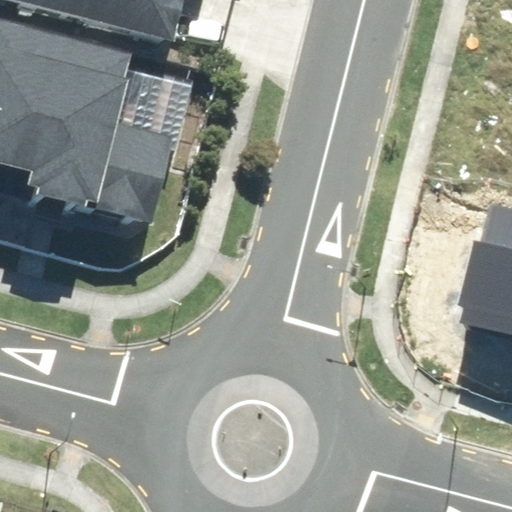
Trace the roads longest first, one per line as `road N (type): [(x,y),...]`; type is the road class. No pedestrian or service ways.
road 1 (residential): [(280,348),(370,0)]
road 2 (residential): [(351,466),(511,509)]
road 3 (residential): [(158,418),(0,376)]
road 4 (residential): [(158,418),(171,390),(219,351),(280,348)]
road 5 (residential): [(280,348),(331,380),(353,436),(351,466)]
